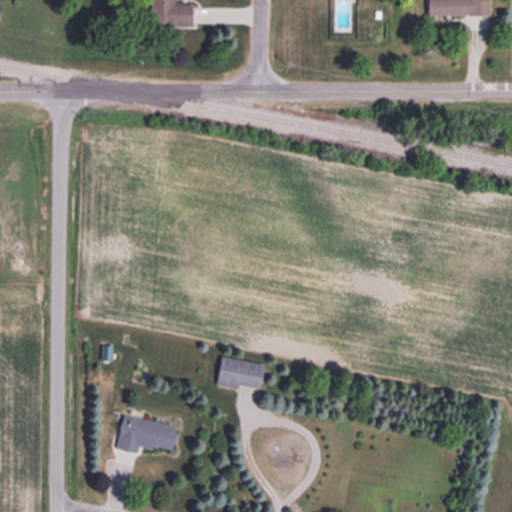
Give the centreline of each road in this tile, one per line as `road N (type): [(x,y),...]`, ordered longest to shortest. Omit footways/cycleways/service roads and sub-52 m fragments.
road 1 (residential): [(511,90),(0,90)]
road 2 (residential): [(58,511),(63,91)]
